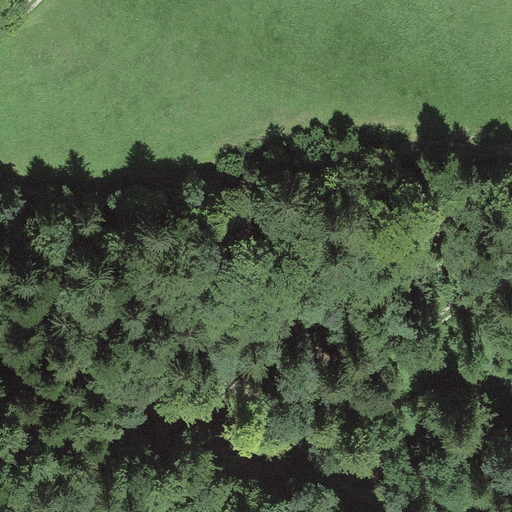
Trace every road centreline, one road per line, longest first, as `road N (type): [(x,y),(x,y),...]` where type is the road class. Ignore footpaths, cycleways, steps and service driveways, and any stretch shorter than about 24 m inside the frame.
road 1 (track): [(0,178),(99,196),(292,177),(413,149),(511,151)]
road 2 (track): [(511,276),(430,327),(327,374),(295,422),(300,445),(331,479),(392,496),(414,511)]
